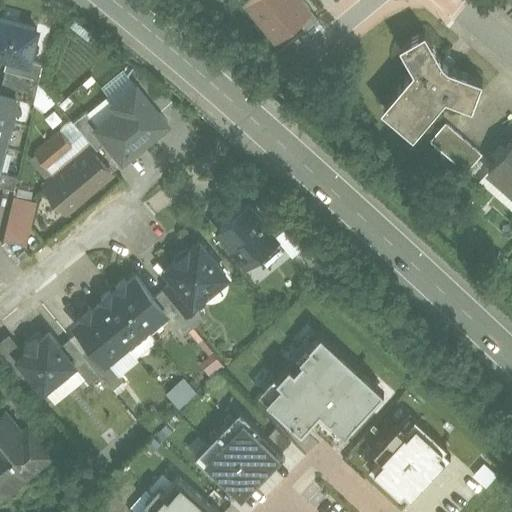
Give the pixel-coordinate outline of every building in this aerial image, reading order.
[(312,9),(305,0),(249,0),(248,0),(278,37),(312,9)] [(39,26),(0,16),(0,51),(10,54),(30,59),(30,58),(39,26)] [(443,59),(425,28),(400,42),(415,67),(386,101),(418,127),(447,93),(472,103),(482,76),(447,63),(443,59)] [(44,62),(30,58),(30,59),(10,54),(6,68),(7,68),(41,77),(44,62)] [(41,77),(7,68),(1,91),(18,96),(18,97),(35,101),(41,77)] [(102,76),(80,94),(89,104),(110,86),(102,76)] [(140,80),(125,92),(138,108),(120,123),(106,107),(91,120),(126,162),(175,120),(140,80)] [(1,91),(0,90),(0,117),(12,121),(18,97),(18,96),(1,91)] [(80,94),(63,108),(75,123),(92,109),(89,104),(80,94)] [(12,121),(0,117),(0,144),(5,146),(12,121)] [(482,153),(446,122),(431,139),(467,170),(482,153)] [(62,130),(36,151),(49,167),(75,145),(62,130)] [(511,140),(489,166),(491,167),(496,162),(511,176),(511,140)] [(75,145),(49,167),(57,176),(48,184),(69,208),(113,172),(91,148),(83,155),(75,145)] [(19,175),(0,170),(0,184),(16,188),(19,175)] [(37,200),(15,196),(6,240),(28,244),(37,200)] [(294,221),(267,197),(255,208),(277,235),(294,221)] [(251,203),(221,227),(248,261),(253,258),(255,261),(264,257),(271,252),(276,243),(274,240),(278,237),(277,235),(255,208),(251,203)] [(201,241),(168,267),(176,277),(195,300),(196,299),(227,273),(201,241)] [(155,296),(137,273),(128,281),(126,278),(117,284),(120,287),(117,290),(147,327),(167,311),(168,311),(155,296)] [(195,300),(176,277),(164,287),(165,288),(187,315),(197,306),(200,304),(196,299),(195,300)] [(187,315),(165,288),(155,296),(168,311),(167,311),(177,323),(187,315)] [(147,327),(117,290),(114,292),(111,289),(103,296),(105,299),(97,306),(127,344),(147,327)] [(127,344),(97,306),(94,309),(91,306),(83,312),(85,316),(76,323),(93,343),(107,360),(108,360),(127,344)] [(205,316),(197,306),(187,315),(194,325),(205,316)] [(187,315),(177,323),(185,333),(194,325),(187,315)] [(314,414),(339,437),(385,388),(321,326),(260,390),(301,428),(314,414)] [(51,331),(20,357),(45,388),(76,363),(77,362),(62,344),(51,331)] [(84,351),(72,336),(62,344),(77,362),(76,363),(91,382),(102,373),(84,351)] [(107,360),(93,343),(84,351),(102,373),(114,388),(124,379),(108,360),(107,360)] [(217,353),(204,363),(211,374),(224,364),(217,353)] [(167,392),(181,406),(198,388),(183,374),(167,392)] [(287,448),(240,404),(196,451),(242,495),(287,448)] [(409,408),(363,459),(399,490),(402,487),(410,494),(450,448),(446,445),(448,442),(409,408)] [(0,485),(12,476),(17,482),(52,454),(37,435),(31,441),(6,410),(0,415),(0,485)] [(474,472),(487,483),(498,470),(484,459),(474,472)] [(218,511),(175,474),(142,511),(218,511)]
